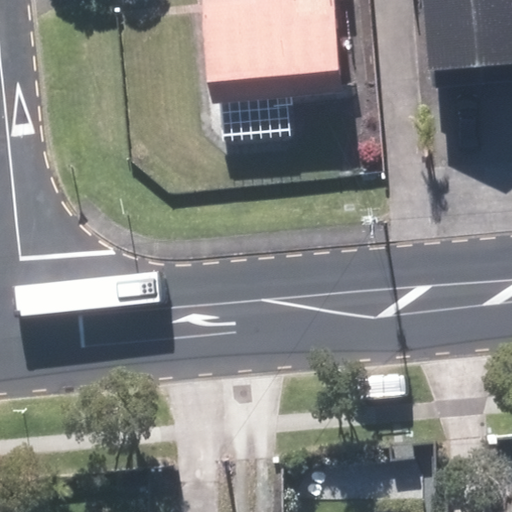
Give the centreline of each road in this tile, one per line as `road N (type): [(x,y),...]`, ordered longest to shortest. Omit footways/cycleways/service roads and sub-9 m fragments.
road 1 (residential): [(29,341),(511,296)]
road 2 (residential): [(0,45),(29,341)]
